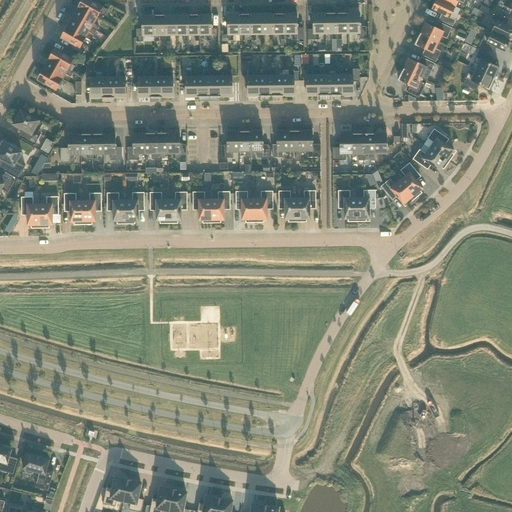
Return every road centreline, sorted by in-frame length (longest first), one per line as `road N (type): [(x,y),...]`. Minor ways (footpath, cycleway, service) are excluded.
road 1 (track): [(511,233),(473,227),(433,264),(397,273),(0,277)]
road 2 (unclassified): [(0,250),(375,241),(390,253)]
road 3 (residential): [(364,109),(67,116),(15,87)]
road 4 (tertiary): [(292,418),(129,388),(0,351)]
road 5 (tertiary): [(0,369),(125,405),(287,432)]
road 6 (residential): [(278,482),(113,453),(84,511)]
road 7 (unclassified): [(292,418),(342,314),(390,253)]
road 8 (unclassified): [(390,253),(462,186),(501,118)]
road 9 (residential): [(501,118),(475,110),(364,109)]
road 10 (residential): [(364,109),(416,0)]
